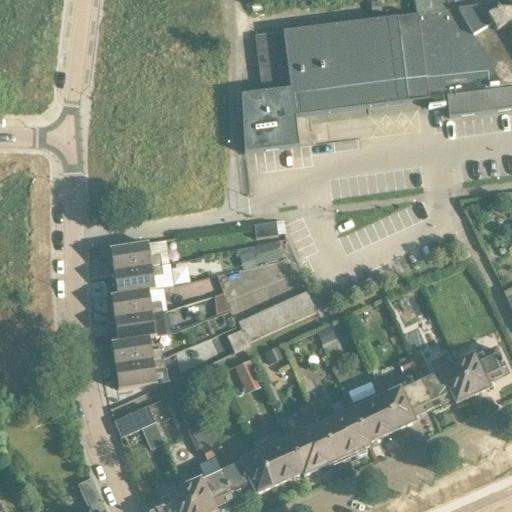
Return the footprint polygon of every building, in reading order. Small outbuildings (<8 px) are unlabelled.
[(0,85),(15,91),(49,0),(11,0),(0,30),(0,85)] [(129,0),(128,9),(161,14),(162,5),(184,8),(185,0),(129,0)] [(511,13),(511,0),(429,0),(427,1),(426,0),(413,0),(417,18),(499,7),(499,11),(511,13)] [(380,4),(370,5),(371,16),(381,15),(380,4)] [(511,13),(499,11),(499,7),(417,18),(417,19),(281,36),(283,49),(285,63),(286,77),(288,93),(262,96),(238,99),(239,117),(244,157),(298,150),(294,120),(446,101),(449,121),(511,112),(511,13)] [(152,102),(154,31),(123,30),(121,101),(152,102)] [(256,52),(283,49),(281,36),(255,39),(256,52)] [(258,66),(285,63),(283,49),(256,52),(258,66)] [(260,80),(286,77),(285,63),(258,66),(260,80)] [(262,96),(288,93),(286,77),(260,80),(262,96)] [(115,113),(113,192),(144,193),(146,124),(169,125),(169,114),(115,113)] [(4,170),(0,180),(0,291),(1,292),(38,182),(4,170)] [(283,225),(254,229),(255,243),(277,240),(277,237),(285,236),(283,225)] [(266,247),(269,264),(283,261),(279,244),(266,247)] [(113,275),(161,267),(160,258),(150,260),(148,246),(109,252),(113,275)] [(147,293),(148,294),(155,293),(153,281),(163,279),(163,278),(161,267),(113,275),(116,298),(147,293)] [(511,291),(503,295),(511,315),(511,291)] [(116,298),(114,298),(118,321),(161,314),(160,305),(150,307),(148,294),(147,293),(116,298)] [(295,300),(304,321),(317,315),(307,294),(295,300)] [(293,326),(304,321),(295,300),(284,305),(293,326)] [(282,331),(293,326),(284,305),(272,310),(282,331)] [(270,336),(282,331),(272,310),(261,315),(270,336)] [(148,340),(149,341),(165,338),(165,335),(169,334),(167,318),(162,319),(161,314),(118,321),(111,322),(108,323),(109,324),(111,324),(113,335),(120,333),(121,344),(148,340)] [(259,341),(270,336),(261,315),(250,320),(259,341)] [(247,346),(259,341),(250,320),(238,325),(241,333),(247,346)] [(316,336),(321,348),(335,342),(330,330),(316,336)] [(247,346),(241,333),(227,339),(234,356),(249,350),(247,346)] [(151,354),(149,341),(148,340),(121,344),(110,346),(114,369),(162,362),(160,352),(151,354)] [(0,379),(35,391),(46,358),(0,342),(0,379)] [(277,350),(263,356),(268,368),(282,361),(277,350)] [(409,362),(414,372),(426,366),(421,356),(409,362)] [(456,365),(472,400),(488,393),(486,387),(507,378),(498,358),(485,364),(482,357),(475,361),(474,357),(456,365)] [(163,373),(162,362),(114,369),(117,393),(158,387),(156,374),(163,373)] [(403,378),(414,372),(409,362),(398,368),(403,378)] [(455,408),(472,400),(456,365),(438,374),(438,375),(419,384),(432,412),(452,402),(455,408)] [(236,374),(248,400),(265,392),(253,366),(236,374)] [(412,421),(432,412),(419,384),(401,392),(400,390),(382,399),(398,434),(414,426),(412,421)] [(304,392),(314,416),(326,411),(317,387),(304,392)] [(366,448),(367,447),(398,434),(382,399),(350,413),(366,448)] [(302,421),(313,416),(309,407),(298,411),(302,421)] [(147,410),(113,425),(121,441),(154,426),(147,410)] [(369,450),(367,447),(366,448),(350,413),(319,427),(336,465),(369,450)] [(200,429),(214,461),(223,456),(218,445),(220,444),(211,424),(200,429)] [(303,480),(336,465),(319,427),(287,441),(303,477),(302,477),(303,480)] [(206,464),(214,461),(200,429),(188,434),(197,455),(201,453),(206,464)] [(272,491),(302,477),(303,477),(287,441),(256,456),(272,491)] [(255,498),(272,491),(256,456),(238,464),(239,467),(221,475),(220,475),(233,502),(253,493),(255,498)] [(233,502),(220,475),(205,482),(206,484),(198,488),(197,485),(183,491),(192,511),(212,511),(233,502)] [(103,511),(91,483),(77,489),(87,511),(103,511)] [(150,496),(145,484),(136,488),(142,499),(150,496)] [(192,511),(183,491),(165,499),(166,501),(147,510),(147,511),(192,511)]
